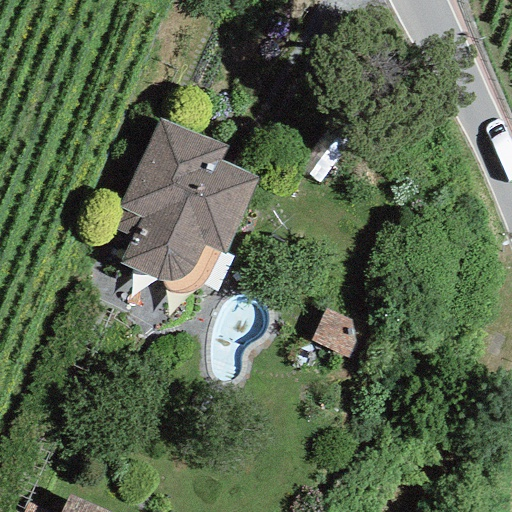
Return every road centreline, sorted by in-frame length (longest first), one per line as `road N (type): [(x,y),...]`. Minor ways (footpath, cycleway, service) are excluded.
road 1 (unknown): [(253,309),(310,61),(344,0)]
road 2 (tertiary): [(511,177),(426,0)]
